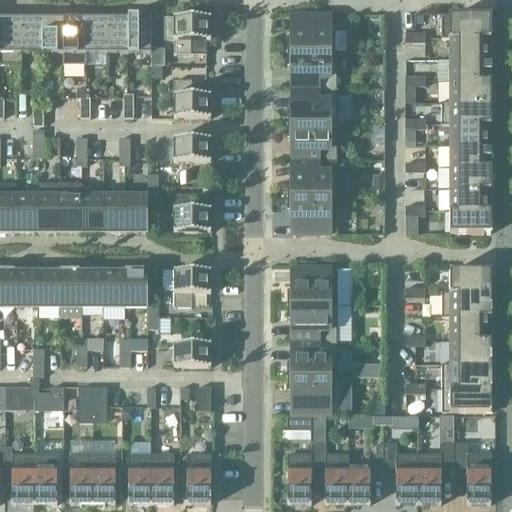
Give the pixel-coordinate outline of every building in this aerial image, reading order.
[(449,41),(490,41),(490,19),(441,18),(441,41),(449,41)] [(20,20),(0,19),(0,67),(20,67),(20,20)] [(287,56),(335,56),(335,28),(329,28),(329,19),(317,19),(292,19),(292,41),(287,41),(287,56)] [(41,20),(20,20),(20,67),(21,67),(21,55),(41,55),(41,20)] [(63,20),(41,20),(41,55),(62,56),(62,68),(63,68),(63,20)] [(85,20),(63,20),(63,68),(85,67),(85,56),(85,20)] [(107,20),(85,20),(85,56),(107,56),(107,20)] [(129,20),(107,20),(107,56),(129,56),(129,20)] [(151,20),(129,20),(129,56),(150,55),(151,20)] [(173,58),(206,58),(206,43),(210,43),(210,20),(164,20),(164,43),(173,43),(173,58)] [(415,46),(415,36),(405,36),(405,46),(415,46)] [(425,36),(415,36),(415,46),(425,46),(425,36)] [(449,41),(449,63),(490,63),(490,41),(449,41)] [(292,70),(292,92),(337,92),(337,56),(287,56),(287,70),(292,70)] [(449,63),(449,84),(490,84),(490,63),(449,63)] [(161,69),(151,69),(151,81),(161,81),(161,69)] [(405,89),(415,90),(415,79),(405,79),(405,89)] [(415,79),(415,90),(425,90),(425,79),(415,79)] [(191,98),(191,84),(173,84),(173,121),(210,121),(210,98),(191,98)] [(449,84),(449,105),(490,105),(490,84),(449,84)] [(85,91),(76,91),(76,101),(80,101),(85,101),(85,91)] [(287,113),(287,128),(337,128),(337,92),(292,92),(292,113),(287,113)] [(123,97),(123,111),(133,111),(133,97),(123,97)] [(85,101),(80,101),(80,111),(90,111),(90,101),(86,101),(85,101)] [(441,128),(449,128),(490,128),(490,105),(449,105),(441,105),(441,128)] [(33,109),(33,119),(43,119),(43,109),(33,109)] [(90,111),(80,111),(80,121),(90,121),(90,111)] [(133,111),(123,111),(123,121),(133,121),(133,111)] [(43,119),(33,119),(33,129),(43,129),(43,119)] [(415,133),(415,122),(405,122),(405,133),(415,133)] [(425,122),(415,122),(415,133),(425,133),(425,122)] [(292,142),(292,164),(337,164),(337,128),(287,128),(287,142),(292,142)] [(449,128),(449,149),(490,149),(490,128),(449,128)] [(33,133),(33,147),(43,147),(43,133),(33,133)] [(60,141),(49,141),(49,151),(57,151),(57,159),(60,159),(60,141)] [(76,141),(76,155),(86,155),(86,141),(76,141)] [(119,141),(119,155),(129,155),(129,141),(119,141)] [(211,141),(173,141),(173,165),(211,165),(211,141)] [(43,147),(33,147),(33,161),(43,161),(43,147)] [(449,149),(449,171),(490,171),(490,149),(449,149)] [(86,155),(76,155),(76,169),(86,169),(86,155)] [(129,155),(119,155),(119,169),(129,169),(129,155)] [(337,165),(337,164),(292,164),(292,185),(287,185),(287,200),(337,200),(337,165)] [(405,176),(415,176),(415,166),(405,165),(405,176)] [(415,166),(415,176),(425,176),(425,166),(415,166)] [(449,171),(449,193),(490,193),(490,171),(449,171)] [(147,177),(147,190),(157,190),(157,177),(147,177)] [(38,186),(38,198),(38,235),(60,235),(60,198),(60,186),(38,186)] [(60,235),(81,235),(81,198),(81,186),(60,186),(60,198),(60,235)] [(384,189),(373,189),(373,200),(384,200),(384,189)] [(157,190),(147,190),(147,201),(157,201),(157,190)] [(449,193),(449,214),(490,214),(490,193),(449,193)] [(0,234),(16,235),(16,198),(0,197),(0,234)] [(16,235),(38,235),(38,198),(16,198),(16,235)] [(81,235),(103,235),(103,198),(81,198),(81,235)] [(103,235),(125,235),(125,198),(103,198),(103,235)] [(125,198),(125,235),(147,235),(147,198),(125,198)] [(210,212),(192,212),(192,198),(173,199),(173,235),(211,235),(210,212)] [(337,201),(337,200),(287,200),(287,214),(292,214),(292,237),(337,237),(337,201)] [(405,219),(415,219),(415,209),(405,209),(405,219)] [(415,209),(415,219),(425,219),(425,209),(415,209)] [(490,214),(449,214),(449,237),(490,237),(490,214)] [(125,273),(103,273),(103,310),(125,310),(125,272),(125,273)] [(127,272),(125,272),(125,310),(147,310),(147,273),(143,273),(143,272),(141,272),(141,273),(127,273),(127,272)] [(287,294),(287,309),(337,309),(337,284),(322,284),(322,272),(292,272),(292,294),(287,294)] [(16,273),(0,273),(0,310),(16,310),(16,273)] [(38,273),(16,273),(16,310),(38,310),(38,273)] [(60,273),(38,273),(38,310),(60,310),(60,273)] [(81,273),(60,273),(60,310),(81,310),(81,273)] [(103,273),(81,273),(81,310),(103,310),(103,273)] [(163,273),(163,293),(173,293),(173,311),(191,311),(192,297),(211,297),(211,273),(173,273),(163,273)] [(441,295),(441,296),(490,296),(490,273),(449,273),(449,295),(441,295)] [(405,301),(415,301),(415,291),(405,291),(405,301)] [(415,291),(415,301),(425,301),(425,291),(415,291)] [(441,296),(441,320),(490,320),(490,296),(441,296)] [(152,300),(147,300),(147,320),(157,320),(157,307),(152,300)] [(292,323),(292,345),(337,345),(337,309),(287,309),(287,323),(292,323)] [(157,320),(147,320),(147,332),(157,332),(157,320)] [(449,321),(449,344),(490,344),(490,320),(441,320),(441,321),(449,321)] [(415,349),(415,339),(405,339),(405,349),(415,349)] [(425,339),(415,339),(415,349),(425,349),(425,339)] [(76,342),(76,356),(86,356),(86,342),(76,342)] [(119,342),(119,356),(129,356),(129,342),(119,342)] [(129,342),(129,354),(147,354),(147,342),(129,342)] [(441,367),(441,368),(490,368),(490,344),(449,344),(449,367),(441,367)] [(287,366),(287,381),(337,381),(337,345),(292,345),(292,366),(287,366)] [(173,346),(173,370),(211,370),(211,346),(173,346)] [(33,352),(33,366),(43,366),(43,352),(33,352)] [(86,356),(76,356),(76,370),(86,370),(86,356)] [(129,356),(119,356),(119,370),(129,370),(129,356)] [(43,366),(33,366),(33,380),(43,380),(43,366)] [(381,368),(370,368),(370,381),(381,381),(381,368)] [(441,368),(441,392),(490,392),(490,368),(441,368)] [(337,381),(287,381),(287,395),(292,395),(292,418),(322,418),(322,405),(337,405),(337,381)] [(30,392),(38,392),(38,382),(30,382),(30,392)] [(415,397),(415,387),(405,387),(405,397),(415,397)] [(425,387),(415,387),(415,397),(425,397),(425,387)] [(26,390),(5,390),(5,414),(26,414),(26,390)] [(49,390),(49,415),(63,415),(63,390),(49,390)] [(88,390),(88,400),(96,400),(96,390),(88,390)] [(147,401),(155,401),(155,390),(147,391),(147,401)] [(180,401),(188,401),(188,390),(180,390),(180,401)] [(210,390),(197,390),(197,415),(211,415),(210,390)] [(30,392),(30,402),(38,402),(38,392),(30,392)] [(490,392),(441,392),(441,416),(490,416),(490,392)] [(88,400),(88,411),(96,411),(96,400),(88,400)] [(147,401),(147,411),(155,411),(155,401),(147,401)] [(385,402),(370,402),(370,418),(385,418),(385,402)] [(133,411),(122,411),(122,422),(133,422),(133,411)] [(311,420),(287,420),(287,434),(311,434),(311,420)] [(373,428),(383,428),(383,420),(373,420),(373,428)] [(383,420),(383,428),(393,428),(393,420),(383,420)] [(418,420),(393,420),(393,428),(418,429),(418,420)] [(325,508),(347,508),(348,469),(348,457),(326,457),(326,447),(311,447),(311,457),(311,471),(325,471),(325,508)] [(396,508),(418,508),(418,457),(397,457),(397,447),(383,447),(383,469),(383,471),(396,471),(396,508)] [(441,471),(454,470),(454,447),(440,447),(440,457),(418,457),(418,508),(441,508),(441,471)] [(454,447),(454,470),(466,470),(466,508),(491,508),(491,457),(468,457),(468,447),(454,447)] [(34,457),(12,457),(12,450),(5,450),(5,471),(12,471),(12,508),(34,508),(34,457)] [(34,457),(34,508),(57,508),(57,457),(34,457)] [(92,508),(93,457),(70,457),(70,508),(92,508)] [(115,457),(93,457),(92,508),(115,508),(115,457)] [(128,508),(151,508),(151,457),(128,457),(128,508)] [(151,457),(151,508),(173,508),(173,457),(151,457)] [(186,508),(211,508),(211,457),(187,457),(186,508)] [(311,508),(311,471),(311,457),(287,457),(287,508),(311,508)] [(348,469),(347,508),(370,508),(370,469),(348,469)]
